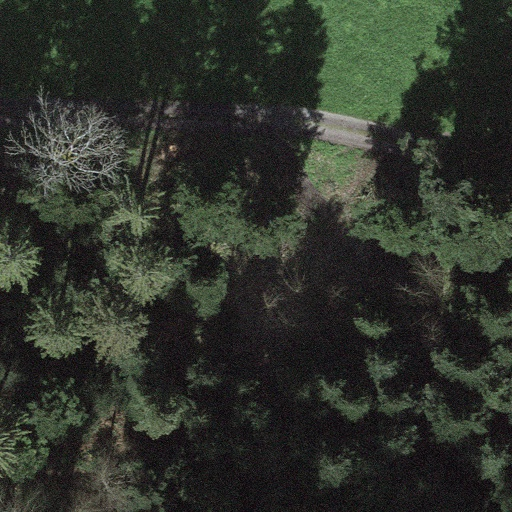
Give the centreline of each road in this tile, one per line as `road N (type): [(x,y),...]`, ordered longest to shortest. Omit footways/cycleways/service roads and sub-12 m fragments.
road 1 (track): [(511,208),(220,155),(0,162)]
road 2 (track): [(112,511),(0,464)]
